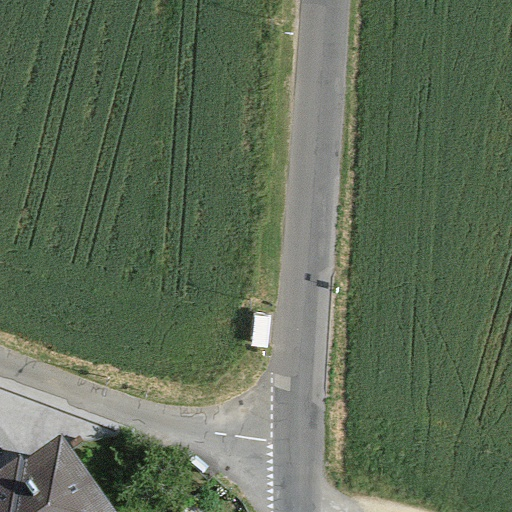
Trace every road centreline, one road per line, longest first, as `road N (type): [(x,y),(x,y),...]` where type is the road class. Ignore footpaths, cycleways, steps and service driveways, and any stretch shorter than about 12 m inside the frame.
road 1 (unclassified): [(323,0),(303,270),(298,489)]
road 2 (residential): [(0,378),(298,489)]
